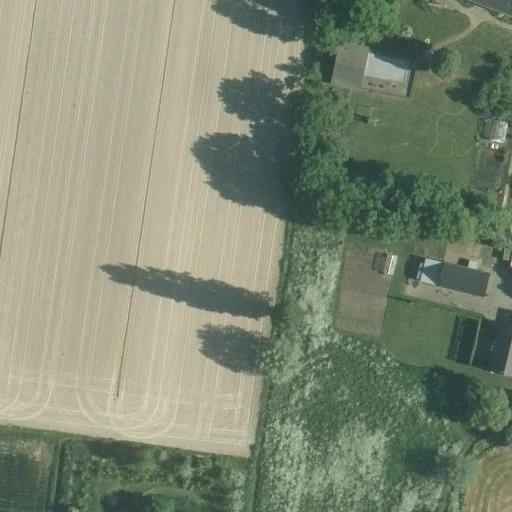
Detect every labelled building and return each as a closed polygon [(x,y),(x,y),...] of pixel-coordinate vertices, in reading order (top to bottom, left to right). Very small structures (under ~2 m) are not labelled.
[(511,0),(470,0),(511,15),(511,0)] [(331,83),(351,87),(359,48),(339,44),(331,83)] [(504,250),(502,261),(510,262),(511,251),(504,250)] [(469,261),(467,268),(475,270),(477,263),(469,261)] [(467,268),(443,262),(437,288),(483,299),(489,273),(475,270),(467,268)] [(511,327),(501,324),(490,371),(501,373),(511,376),(511,327)]
